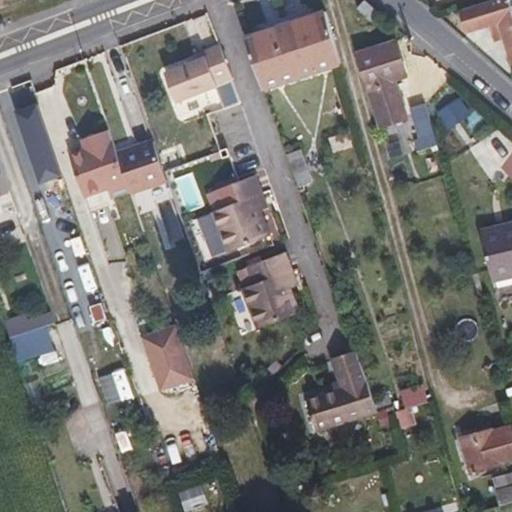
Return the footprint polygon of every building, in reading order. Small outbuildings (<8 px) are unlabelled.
[(511,0),(465,15),(471,35),(501,26),(511,60),(511,0)] [(380,12),(368,1),(361,10),(373,21),(380,12)] [(344,65),(329,12),(290,25),(307,78),(344,65)] [(307,78),(290,25),(249,39),(268,92),(307,78)] [(234,80),(221,47),(203,53),(205,59),(196,63),(167,74),(178,104),(221,88),(219,85),(234,80)] [(360,61),(381,136),(408,127),(397,88),(407,85),(397,50),(360,61)] [(205,59),(203,53),(194,56),(196,63),(205,59)] [(36,104),(14,111),(39,185),(61,178),(36,104)] [(438,136),(431,110),(416,115),(423,141),(438,136)] [(119,149),(112,128),(93,135),(95,141),(92,145),(87,147),(72,152),(86,195),(111,187),(114,197),(133,190),(119,149)] [(95,141),(93,135),(84,138),(87,147),(92,145),(95,141)] [(442,154),(438,136),(423,141),(425,145),(416,148),(419,162),(442,154)] [(169,179),(154,137),(131,145),(146,187),(169,179)] [(146,187),(131,145),(119,149),(133,190),(134,191),(146,187)] [(311,173),(304,153),(291,158),(298,178),(311,173)] [(0,194),(11,191),(0,161),(0,194)] [(272,237),(263,211),(257,197),(263,194),(257,178),(220,191),(226,209),(215,213),(229,253),(272,237)] [(268,209),(263,194),(257,197),(263,211),(268,209)] [(511,217),(480,225),(492,276),(511,271),(511,217)] [(294,289),(290,277),(295,275),(288,254),(250,268),(256,285),(243,291),(257,331),(303,315),(294,289)] [(299,287),(295,275),(290,277),(294,289),(299,287)] [(41,320),(9,325),(12,348),(45,342),(41,320)] [(200,378),(181,326),(148,337),(166,389),(200,378)] [(381,412),(360,351),(336,360),(347,390),(309,403),(320,434),(381,412)] [(424,386),(400,393),(405,410),(428,403),(424,386)] [(511,458),(511,446),(507,430),(494,434),(492,430),(464,438),(474,475),(504,466),(503,462),(511,458)]
